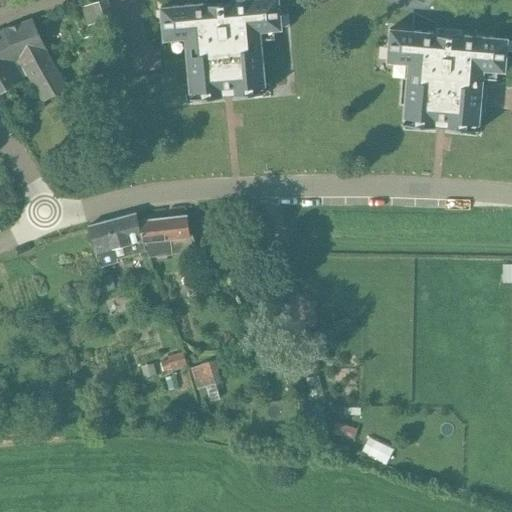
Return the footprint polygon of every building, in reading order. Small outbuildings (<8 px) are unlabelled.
[(98,22),(112,17),(105,0),(104,0),(92,4),(98,22)] [(233,0),(207,0),(207,2),(161,6),(164,40),(172,39),(173,48),(186,46),(191,92),(202,91),(203,98),(255,94),(254,86),(266,85),(261,40),(275,38),(275,30),(282,29),(279,0),(233,0)] [(0,32),(0,92),(24,79),(23,78),(28,75),(43,102),(69,87),(51,57),(34,20),(0,32)] [(505,73),(508,40),(391,29),(388,62),(395,62),(394,71),(408,72),(408,78),(401,78),(399,105),(406,106),(405,118),(416,119),(415,126),(467,130),(468,123),(479,124),(483,80),(497,81),(498,72),(505,73)] [(149,257),(139,221),(138,221),(136,214),(89,227),(96,252),(99,268),(118,261),(117,259),(146,251),(148,257),(149,257)] [(139,221),(149,257),(172,255),(197,248),(193,235),(189,235),(188,216),(139,221)] [(104,293),(115,289),(110,275),(99,279),(104,293)] [(162,372),(187,365),(183,352),(166,357),(167,360),(160,362),(162,372)] [(219,400),(214,384),(222,382),(215,359),(190,367),(197,390),(205,387),(209,403),(219,400)]
